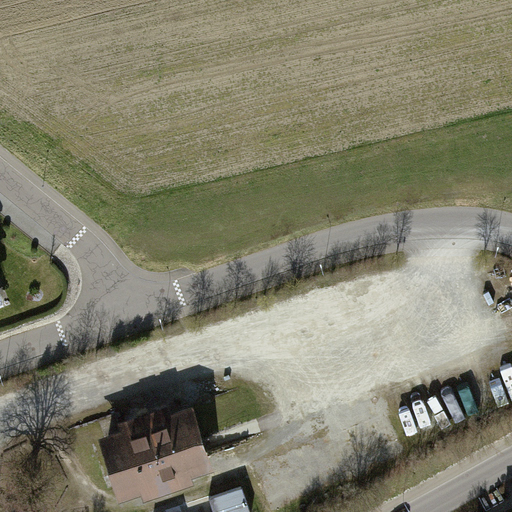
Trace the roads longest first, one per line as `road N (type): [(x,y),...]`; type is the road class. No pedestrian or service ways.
road 1 (residential): [(511,230),(473,222),(378,228),(125,310)]
road 2 (residential): [(125,310),(85,240),(0,171)]
road 3 (residential): [(125,310),(0,354)]
